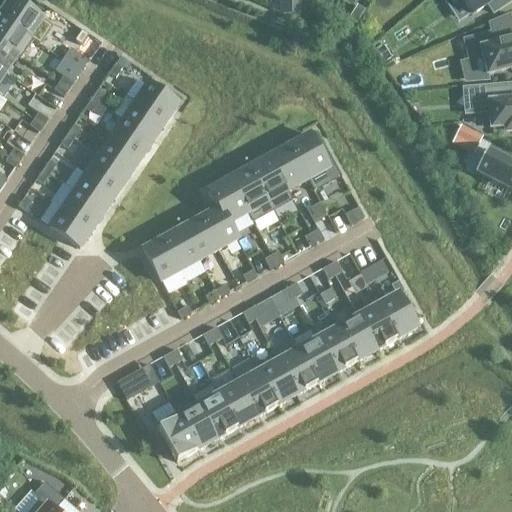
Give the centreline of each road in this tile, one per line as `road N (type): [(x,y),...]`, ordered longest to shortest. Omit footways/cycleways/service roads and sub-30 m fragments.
road 1 (residential): [(68,413),(110,373),(374,229)]
road 2 (residential): [(0,212),(109,48)]
